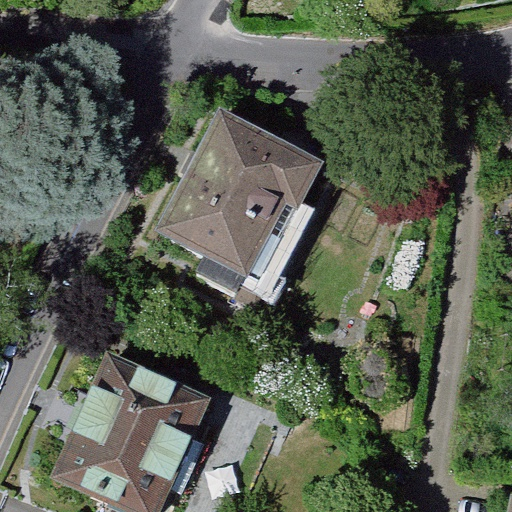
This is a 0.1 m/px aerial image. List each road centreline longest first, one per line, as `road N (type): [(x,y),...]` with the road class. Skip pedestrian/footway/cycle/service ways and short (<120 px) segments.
road 1 (residential): [(176,52),(0,430)]
road 2 (residential): [(511,55),(478,63),(176,52)]
road 3 (residential): [(0,22),(176,52)]
